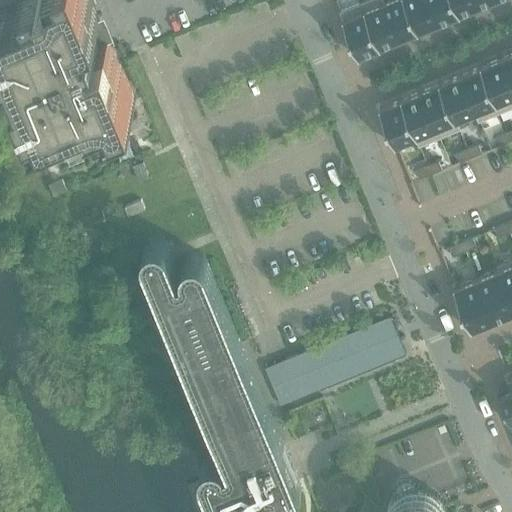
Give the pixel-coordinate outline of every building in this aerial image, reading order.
[(92,20),(100,17),(93,0),(0,0),(0,36),(7,54),(12,52),(22,75),(17,77),(35,120),(36,122),(36,121),(43,136),(42,137),(43,139),(92,118),(136,99),(135,97),(135,98),(108,36),(100,39),(98,35),(100,34),(96,24),(93,25),(92,20)] [(384,2),(382,0),(363,0),(360,2),(364,10),(379,48),(399,39),(384,2)] [(406,0),(388,0),(385,2),(383,0),(382,0),(384,2),(399,39),(419,31),(406,0)] [(429,0),(406,0),(419,31),(439,23),(429,0)] [(452,0),(429,0),(439,23),(459,14),(452,0)] [(476,0),(452,0),(459,14),(479,6),(476,0)] [(364,10),(360,2),(340,10),(339,10),(343,19),(358,56),(371,51),(379,48),(364,10)] [(511,52),(500,58),(511,86),(511,52)] [(511,86),(500,58),(480,66),(495,103),(499,112),(511,107),(511,86)] [(495,103),(480,66),(460,75),(476,111),(479,120),(499,112),(495,103)] [(476,111),(460,75),(440,83),(456,120),(459,129),(460,128),(459,124),(477,116),(478,121),(479,120),(476,111)] [(456,120),(440,83),(420,91),(436,128),(439,137),(459,129),(456,120)] [(436,128),(420,91),(400,99),(416,136),(419,145),(439,137),(436,128)] [(416,136),(400,99),(380,108),(385,120),(395,145),(396,145),(415,137),(418,146),(419,145),(416,136)] [(511,140),(507,131),(496,136),(500,145),(511,140)] [(479,143),(467,148),(471,157),(482,152),(479,143)] [(471,157),(467,148),(456,152),(460,161),(471,157)] [(439,160),(427,164),(431,173),(442,169),(439,160)] [(143,161),(133,165),(140,180),(149,176),(143,161)] [(431,173),(427,164),(416,169),(420,178),(431,173)] [(141,199),(125,206),(129,215),(145,208),(141,199)] [(510,232),(506,223),(495,227),(499,237),(510,232)] [(182,267),(183,270),(179,271),(168,244),(167,243),(166,241),(164,239),(163,238),(161,237),(160,237),(159,237),(157,236),(155,236),(154,237),(151,237),(150,238),(148,239),(146,241),(145,243),(144,244),(143,246),(143,247),(143,249),(143,251),(143,252),(144,254),(229,461),(226,462),(225,461),(225,460),(223,459),(222,458),(221,457),(220,456),(217,455),(215,454),(213,454),(211,454),(209,455),(206,456),(204,458),(203,460),(202,462),(201,464),(201,465),(201,466),(201,469),(201,470),(201,471),(218,511),(278,511),(273,497),(276,496),(277,498),(278,499),(280,501),(281,502),(282,502),(285,504),(286,504),(288,504),(291,504),(293,503),(295,502),(297,500),(298,499),(299,498),(300,497),(300,496),(301,494),(301,493),(301,492),(301,490),(301,488),(301,487),(297,478),(290,460),(206,259),(205,257),(204,255),(202,254),(199,252),(198,252),(196,252),(194,252),(192,252),(189,253),(187,254),(185,256),(184,257),(183,259),(183,260),(182,262),(182,263),(182,265),(182,266),(182,267)] [(477,246),(473,236),(462,241),(466,250),(477,246)] [(466,250),(462,241),(458,243),(456,244),(451,246),(455,255),(466,250)] [(511,258),(497,265),(511,299),(511,258)] [(511,312),(511,299),(497,265),(498,269),(477,278),(494,320),(511,312)] [(494,320),(477,278),(454,288),(471,329),(494,320)] [(511,376),(508,378),(511,388),(511,392),(510,393),(500,397),(511,427),(511,376)] [(387,510),(387,511),(454,511),(452,511),(448,511),(446,506),(445,504),(443,500),(441,497),(438,493),(434,491),(431,489),(427,487),(422,486),(418,486),(413,486),(413,485),(413,484),(412,484),(412,483),(411,483),(411,482),(410,482),(409,481),(408,481),(407,481),(406,481),(405,481),(404,481),(403,481),(403,482),(402,482),(401,482),(401,483),(400,483),(400,484),(399,485),(399,486),(398,487),(398,488),(398,489),(398,490),(398,491),(399,492),(395,495),(392,499),(389,504),(387,510)]
